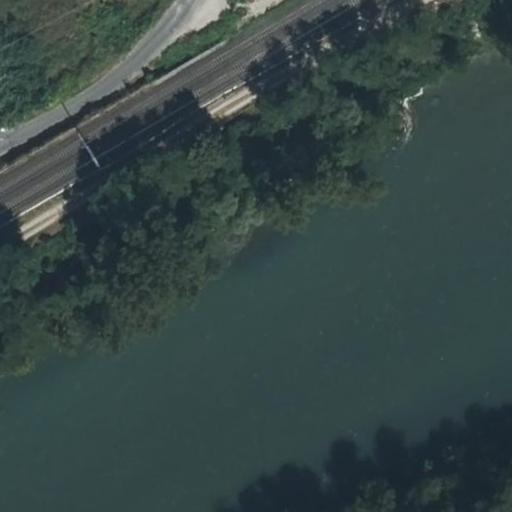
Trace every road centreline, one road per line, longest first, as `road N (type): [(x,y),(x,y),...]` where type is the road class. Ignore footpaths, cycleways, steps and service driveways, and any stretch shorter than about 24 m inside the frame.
road 1 (track): [(0,243),(409,0)]
road 2 (residential): [(189,0),(95,98),(0,151)]
